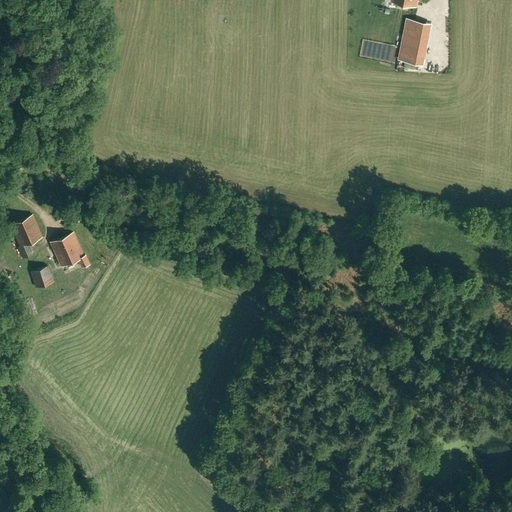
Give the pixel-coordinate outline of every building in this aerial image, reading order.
[(20,247),(29,243),(43,236),(33,213),(9,223),(20,247)] [(86,254),(85,254),(74,231),(50,241),(60,267),(78,259),(82,267),(90,264),(86,254)] [(29,243),(20,247),(25,258),(34,255),(29,243)] [(31,271),(36,287),(54,281),(48,265),(31,271)] [(75,317),(67,299),(49,307),(58,325),(75,317)]
